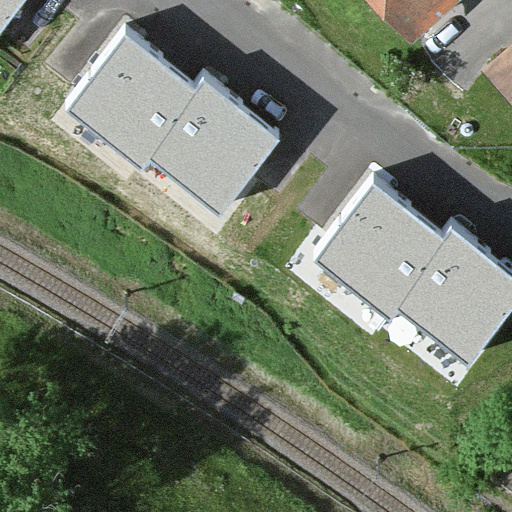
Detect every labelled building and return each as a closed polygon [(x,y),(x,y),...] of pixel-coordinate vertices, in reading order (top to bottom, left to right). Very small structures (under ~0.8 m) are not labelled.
[(0,0),(0,31),(24,0),(0,0)] [(356,0),(394,41),(439,0),(356,0)] [(193,92),(124,38),(64,114),(140,172),(148,162),(218,217),(276,142),(200,83),(193,92)] [(511,41),(471,77),(511,123),(511,41)] [(444,238),(375,184),(315,260),(391,318),(399,308),(469,363),(511,307),(511,276),(451,229),(444,238)]
